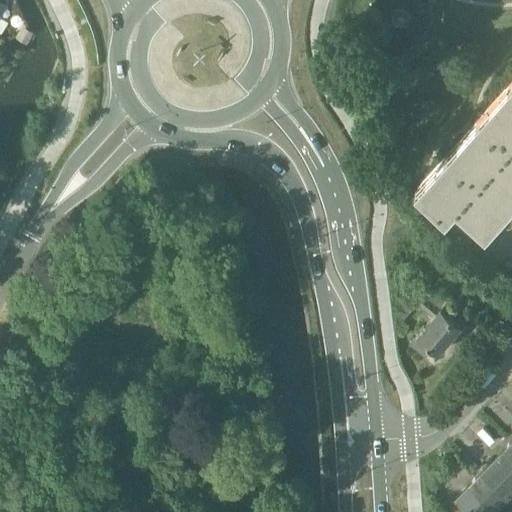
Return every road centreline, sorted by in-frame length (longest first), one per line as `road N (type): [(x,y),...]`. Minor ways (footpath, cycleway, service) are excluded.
road 1 (secondary): [(150,126),(260,147),(297,191),(330,333),(336,445)]
road 2 (secondary): [(373,443),(357,287),(324,167)]
road 3 (tertiary): [(121,92),(49,211)]
road 4 (residential): [(409,442),(437,429),(511,351)]
road 5 (tertiary): [(49,211),(94,183),(150,126)]
